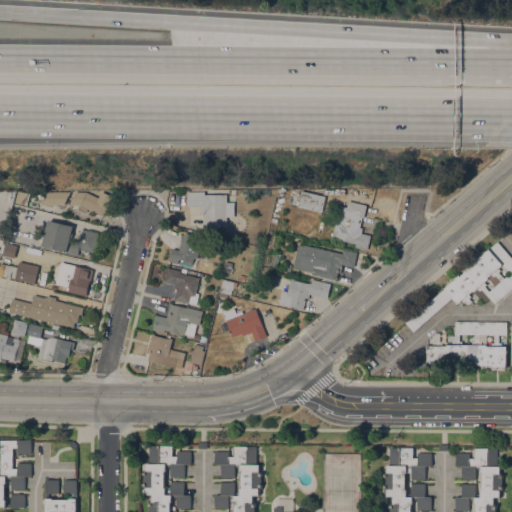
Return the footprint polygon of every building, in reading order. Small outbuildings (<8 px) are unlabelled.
[(41,198),(35,197),(35,194),(29,193),(30,190),(35,191),(36,190),(42,191),(41,198)] [(325,196),(321,211),(297,206),(301,190),(325,196)] [(26,205),(14,202),(17,191),(29,194),(26,205)] [(86,192),(98,197),(101,191),(112,196),(103,216),(86,208),(84,212),(78,209),(80,204),(68,205),(64,204),(41,204),(48,191),(70,191),(75,191),(86,192)] [(203,227),(203,213),(200,213),(200,206),(187,206),(187,191),(204,191),(204,194),(227,194),(227,202),(234,201),(234,216),(227,216),(227,227),(203,227)] [(367,249),(355,247),(356,243),(340,239),(340,240),(332,238),(338,209),(341,209),(342,206),(347,207),(348,200),(367,205),(364,217),(362,217),(360,227),(362,227),(361,233),(370,235),(367,249)] [(48,220),(73,225),(69,244),(71,244),(72,239),(79,241),(82,228),(98,232),(96,240),(99,240),(96,253),(82,250),(83,244),(80,243),(77,255),(67,253),(68,251),(42,245),(48,220)] [(193,262),(192,262),(191,264),(184,262),(185,260),(184,259),(183,261),(181,260),(181,259),(179,258),(177,263),(169,261),(173,248),(179,250),(181,239),(183,239),(185,232),(202,237),(199,247),(207,249),(204,259),(197,257),(194,258),(193,262)] [(406,322),(498,241),(511,257),(511,288),(495,303),(481,288),(479,290),(478,288),(474,292),(473,290),(469,294),(470,296),(469,298),(471,301),(468,304),(466,301),(464,302),(462,300),(457,304),(452,298),(414,331),(406,322)] [(3,255),(5,242),(17,245),(14,257),(3,255)] [(312,274),(312,272),(293,267),(298,244),(304,245),(304,244),(342,253),(343,249),(357,252),(354,266),(342,264),(340,272),(338,272),(336,280),(312,274)] [(20,261),(38,265),(34,283),(16,278),(20,261)] [(93,269),(90,281),(90,280),(86,295),(68,291),(69,286),(56,283),(61,262),(93,269)] [(174,299),(175,291),(173,290),(174,284),(164,282),(167,267),(179,270),(179,272),(199,277),(196,292),(199,293),(196,304),(174,299)] [(36,280),(39,268),(49,271),(46,283),(36,280)] [(223,278),(233,281),(229,294),(220,291),(223,278)] [(309,293),(308,298),(306,298),(304,308),(278,303),(281,291),(288,293),(291,278),(295,279),(295,280),(308,283),(308,282),(311,283),(312,278),(331,283),(327,297),(320,296),(309,293)] [(62,324),(61,330),(51,327),(53,322),(9,311),(12,298),(31,303),(34,294),(46,298),(47,295),(56,297),(55,300),(83,307),(81,314),(79,314),(77,322),(75,321),(73,327),(62,324)] [(165,329),(164,332),(152,329),(155,314),(167,317),(170,303),(186,307),(186,306),(203,310),(200,324),(197,324),(195,333),(201,335),(199,340),(193,339),(194,336),(165,329)] [(225,320),(226,319),(222,309),(233,305),(236,312),(242,310),(243,313),(255,308),(267,336),(255,341),(251,331),(242,335),(242,333),(232,337),(226,321),(225,320)] [(11,332),(14,320),(27,323),(24,335),(11,332)] [(486,366),(486,364),(451,364),(451,366),(427,366),(427,345),(433,345),(433,342),(435,342),(435,333),(439,333),(439,342),(442,342),(442,345),(447,345),(447,344),(453,344),(453,341),(455,341),(455,321),(506,322),(506,334),(499,334),(499,342),(501,343),(501,346),(507,346),(506,366),(486,366)] [(52,336),(72,341),(68,357),(66,356),(65,362),(52,359),(52,360),(38,357),(41,345),(27,342),(29,335),(27,335),(30,324),(42,327),(40,337),(46,339),(52,336)] [(6,343),(14,345),(15,342),(19,342),(14,360),(7,358),(6,361),(0,359),(0,332),(8,335),(6,343)] [(182,368),(148,360),(150,353),(147,352),(152,333),(155,334),(155,335),(168,338),(168,337),(172,338),(170,348),(185,352),(182,365),(182,368)] [(195,343),(203,345),(202,350),(205,350),(201,365),(190,362),(195,343)] [(0,506),(0,440),(31,440),(31,453),(17,453),(17,447),(12,447),(12,468),(17,468),(17,462),(31,463),(31,476),(25,476),(25,489),(10,489),(10,478),(6,478),(6,483),(5,483),(5,500),(6,500),(6,504),(10,504),(11,493),(25,493),(25,507),(0,506)] [(77,444),(73,449),(69,444),(73,440),(77,444)] [(150,511),(150,501),(152,501),(152,494),(146,494),(146,487),(144,487),(144,470),(146,470),(146,463),(149,463),(149,445),(172,446),(172,456),(177,456),(177,450),(191,450),(191,464),(184,464),(184,477),(170,476),(171,466),(166,466),(166,471),(164,471),(164,487),(166,487),(166,491),(170,491),(170,481),(184,481),(184,495),(190,495),(190,507),(176,507),(176,497),(172,497),(172,502),(170,502),(170,511),(150,511)] [(234,511),(234,503),(233,503),(233,498),(228,498),(228,508),(214,508),(215,495),(221,495),(221,481),(235,482),(234,492),(239,492),(239,488),(240,488),(240,472),(239,472),(239,467),(235,467),(235,477),(221,477),(221,464),(215,464),(215,450),(229,451),(229,454),(233,455),(233,446),(257,446),(257,464),(259,464),(259,471),(262,471),(262,488),(259,488),(259,495),(253,495),(253,502),(255,502),(255,511),(234,511)] [(390,511),(390,503),(393,503),(393,496),(387,496),(387,488),(383,488),(384,472),(387,472),(387,465),(389,465),(390,447),(413,447),(413,457),(418,457),(418,452),(431,452),(431,465),(425,465),(425,478),(411,478),(411,468),(407,468),(406,473),(405,473),(405,489),(407,490),(407,496),(411,496),(411,483),(425,483),(425,496),(431,496),(431,510),(417,509),(417,499),(413,499),(412,503),(411,503),(411,511),(390,511)] [(475,511),(475,505),(474,505),(474,500),(469,500),(469,510),(456,510),(456,496),(462,496),(462,483),(476,483),(475,494),(480,494),(480,490),(481,490),(481,474),(480,474),(480,469),(476,469),(476,479),(462,479),(462,466),(456,466),(456,452),(469,452),(469,456),(474,456),(474,448),(497,448),(497,466),(500,466),(500,473),(503,473),(503,490),(500,490),(500,497),(494,497),(494,504),(496,504),(496,511),(475,511)] [(76,511),(45,511),(45,479),(59,479),(59,490),(63,490),(63,479),(76,479),(76,511)] [(274,511),(275,506),(276,506),(276,498),(293,498),(293,511),(274,511)]
